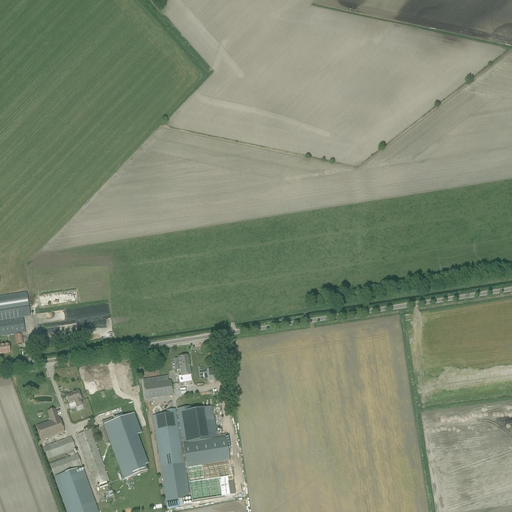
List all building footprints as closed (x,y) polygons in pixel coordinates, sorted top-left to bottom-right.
[(30,317),(27,293),(0,297),(0,346),(7,345),(7,341),(5,342),(4,336),(14,335),(15,340),(14,335),(20,334),(21,339),(26,338),(25,333),(23,318),(30,317)] [(0,354),(2,354),(10,353),(8,345),(7,345),(0,346),(0,354)] [(192,382),(190,371),(188,361),(188,356),(178,357),(178,358),(174,359),(176,371),(180,370),(182,383),(192,382)] [(145,399),(173,395),(171,381),(143,385),(145,399)] [(81,400),(80,396),(78,391),(72,393),(72,394),(66,396),(69,404),(75,402),(77,407),(82,405),(80,400),(81,400)] [(167,414),(152,416),(165,501),(177,499),(177,501),(166,503),(166,508),(180,505),(179,498),(188,497),(183,463),(200,461),(201,467),(202,467),(204,480),(229,477),(227,462),(205,466),(204,460),(226,457),(223,437),(181,443),(181,438),(215,433),(211,407),(191,411),(190,406),(177,408),(177,411),(175,411),(175,409),(166,410),(167,414)] [(41,441),(65,433),(59,418),(58,418),(55,409),(47,412),(50,421),(36,427),(41,441)] [(141,433),(134,415),(113,422),(112,418),(102,422),(123,480),(147,472),(144,465),(147,463),(137,434),(141,433)] [(76,436),(94,487),(98,485),(100,490),(107,487),(105,483),(109,481),(92,435),(94,435),(92,427),(87,429),(88,432),(76,436)] [(70,456),(49,464),(54,477),(80,468),(82,467),(77,454),(74,455),(73,451),(75,450),(71,437),(43,447),(48,460),(69,452),(70,456)] [(98,511),(83,471),(82,472),(76,474),(75,470),(54,478),(66,511),(98,511)]
